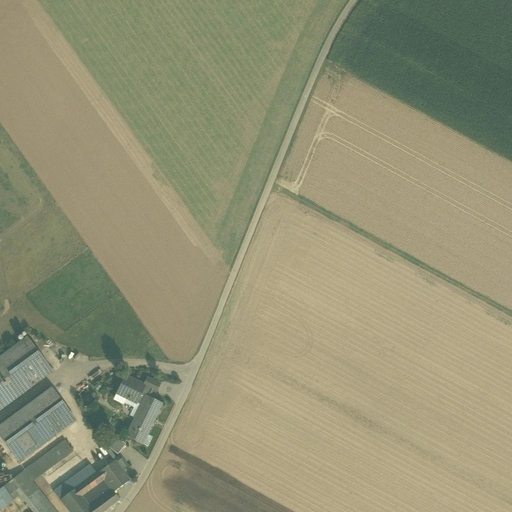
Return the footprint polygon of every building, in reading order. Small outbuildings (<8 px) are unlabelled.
[(26,338),(0,357),(0,410),(52,372),(26,338)] [(143,386),(124,377),(116,395),(126,399),(136,405),(137,404),(140,406),(144,396),(148,398),(152,391),(142,387),(143,386)] [(51,389),(0,426),(0,438),(18,463),(75,421),(51,389)] [(126,399),(116,395),(114,399),(114,401),(122,404),(123,404),(126,399)] [(140,406),(125,437),(142,446),(143,445),(140,444),(145,435),(146,436),(161,405),(162,406),(162,405),(148,398),(144,396),(140,406)] [(110,448),(119,454),(126,444),(117,438),(110,448)] [(64,441),(24,470),(32,480),(71,452),(64,441)] [(114,462),(98,474),(103,481),(111,492),(113,494),(114,493),(129,482),(114,462)] [(90,466),(53,493),(60,502),(76,490),(97,474),(90,466)] [(55,511),(23,472),(8,483),(31,511),(55,511)] [(97,474),(76,490),(82,497),(103,481),(98,474),(97,474)] [(103,481),(82,497),(90,507),(99,500),(106,496),(111,492),(103,481)] [(76,490),(60,502),(68,511),(93,511),(90,507),(82,497),(76,490)] [(111,492),(106,496),(112,505),(119,500),(114,493),(113,494),(111,492)] [(106,496),(99,500),(106,509),(112,505),(106,496)] [(102,511),(106,509),(99,500),(90,507),(93,511),(102,511)]
